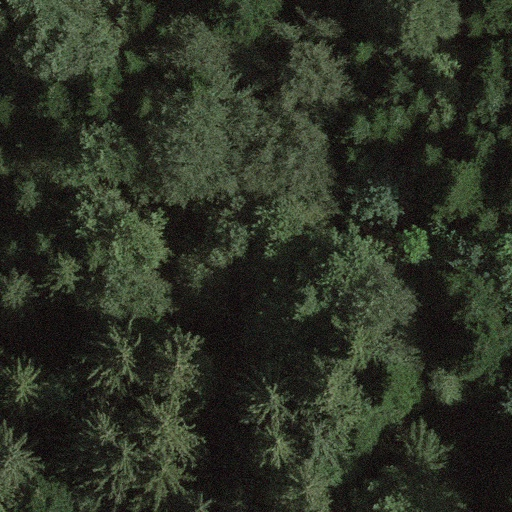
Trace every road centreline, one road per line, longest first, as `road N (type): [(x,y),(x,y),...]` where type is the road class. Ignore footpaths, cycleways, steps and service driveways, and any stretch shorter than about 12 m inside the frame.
road 1 (track): [(269,44),(355,214),(447,352),(495,511)]
road 2 (track): [(0,347),(129,282),(172,245),(262,81),(269,44),(263,0)]
road 3 (track): [(172,245),(241,217),(355,214)]
